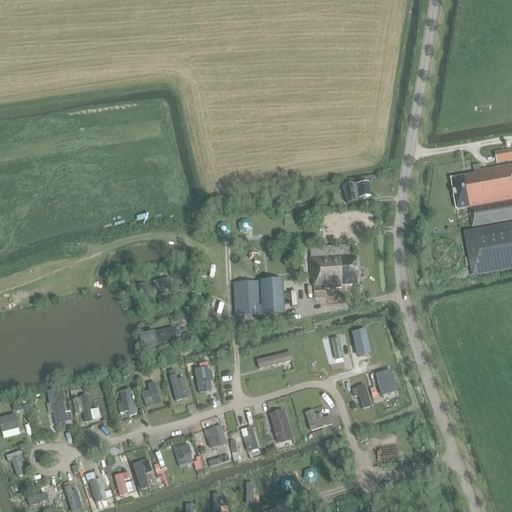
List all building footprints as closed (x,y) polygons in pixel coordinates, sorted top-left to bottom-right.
[(496,163),(511,159),(511,149),(495,153),(496,163)] [(511,164),(480,171),(479,165),(473,166),(474,172),(473,172),(474,175),(451,179),(452,189),(454,200),(456,210),(469,208),(472,227),(511,219),(511,223),(463,232),(471,278),(511,270),(511,164)] [(355,203),(355,196),(358,196),(359,200),(370,198),(368,184),(356,186),(357,188),(355,188),(355,185),(341,187),(346,205),(355,203)] [(355,259),(355,257),(310,259),(311,281),(312,281),(313,290),(313,299),(324,298),(324,290),(341,288),(341,287),(357,286),(356,258),(355,259)] [(262,317),(282,316),(281,282),(260,283),(262,317)] [(155,332),(162,350),(177,345),(170,326),(155,332)] [(257,362),(260,371),(294,362),(292,353),(257,362)] [(207,363),(200,365),(201,369),(194,370),(199,392),(213,389),(207,363)] [(176,377),(169,378),(176,403),(183,401),(181,394),(187,393),(183,379),(177,381),(176,377)] [(150,390),(141,393),(147,408),(162,402),(155,383),(148,385),(150,390)] [(353,389),(355,398),(359,397),(363,409),(372,407),(365,385),(353,389)] [(120,417),(137,414),(131,389),(120,392),(122,400),(117,401),(120,417)] [(88,396),(74,398),(79,430),(94,427),(88,396)] [(61,404),(50,406),(54,427),(65,424),(61,404)] [(274,409),(279,429),(294,425),(289,405),(274,409)] [(313,438),(325,435),(323,427),(334,424),(332,416),(324,418),(322,413),(316,415),(315,411),(306,413),(313,438)] [(0,428),(1,434),(20,430),(16,415),(0,418),(0,428)] [(224,427),(207,429),(211,463),(220,462),(219,457),(232,456),(233,461),(239,461),(236,440),(225,442),(224,427)] [(253,428),(242,431),(248,453),(259,450),(253,428)] [(175,448),(179,468),(194,464),(189,445),(175,448)] [(11,464),(17,480),(25,477),(19,460),(22,459),(19,453),(5,458),(8,465),(11,464)] [(151,467),(148,458),(132,463),(141,489),(149,486),(145,473),(152,471),(151,467)] [(125,481),(131,479),(129,472),(114,476),(120,496),(134,493),(132,482),(126,484),(125,481)] [(89,483),(96,504),(107,501),(100,480),(89,483)] [(65,494),(71,511),(74,511),(82,510),(76,491),(72,492),(71,487),(64,489),(65,494)] [(31,509),(50,502),(47,494),(28,500),(31,509)]
